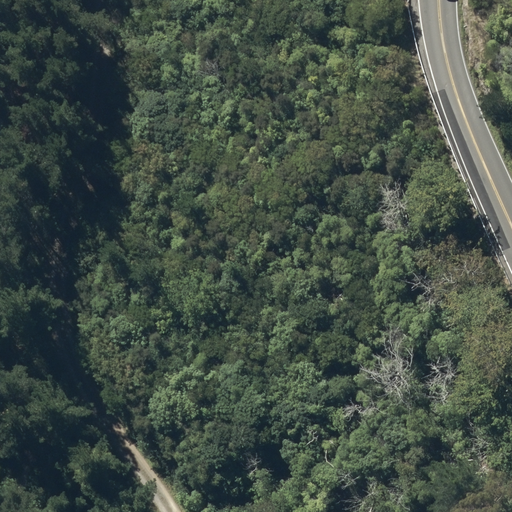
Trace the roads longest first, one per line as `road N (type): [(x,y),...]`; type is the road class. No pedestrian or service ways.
road 1 (track): [(171,511),(99,423),(58,319),(65,245),(95,125),(98,0)]
road 2 (secondary): [(511,227),(456,98),(437,0)]
